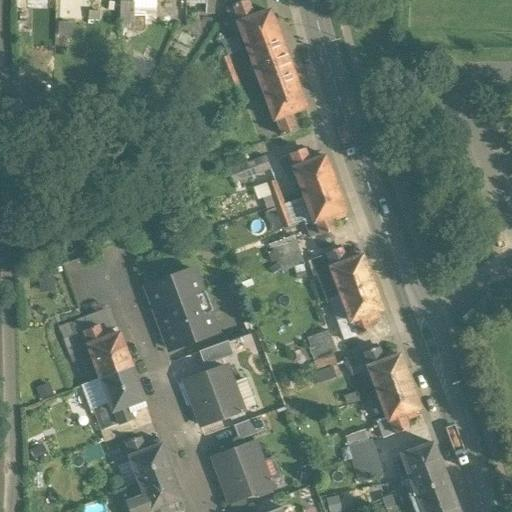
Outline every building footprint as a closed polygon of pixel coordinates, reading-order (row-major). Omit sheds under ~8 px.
[(232,7),(238,23),(254,17),(248,1),(232,7)] [(213,3),(204,3),(204,14),(213,14),(213,3)] [(99,13),(87,11),(86,21),(98,22),(99,13)] [(272,122),(274,121),(290,114),(305,109),(269,12),(254,17),(238,23),(236,24),(272,122)] [(235,38),(221,44),(227,56),(240,50),(235,38)] [(244,102),(227,56),(219,60),(236,105),(244,102)] [(296,131),(290,114),(274,121),(280,137),(296,131)] [(191,167),(182,138),(174,140),(183,169),(191,167)] [(303,147),(288,153),(288,154),(293,167),(318,157),(316,151),(306,155),(303,147)] [(244,161),(249,173),(271,165),(266,152),(244,161)] [(288,154),(281,157),(282,161),(280,162),(285,174),(293,171),(292,168),(293,167),(288,154)] [(293,167),(292,168),(293,171),(302,196),(334,184),(323,156),(318,157),(293,167)] [(283,204),(274,180),(265,184),(274,207),(283,204)] [(334,184),(302,196),(311,219),(312,221),(313,220),(339,210),(343,209),(334,184)] [(283,204),(274,207),(282,228),(291,225),(283,204)] [(339,210),(313,220),(317,231),(318,233),(333,227),(330,220),(341,216),(339,210)] [(311,219),(303,221),(308,235),(317,231),(313,220),(312,221),(311,219)] [(279,248),(287,269),(305,263),(297,241),(279,248)] [(353,253),(343,257),(340,250),(326,255),(330,267),(328,268),(339,296),(371,284),(361,257),(355,259),(353,253)] [(326,255),(305,263),(310,275),(328,268),(330,267),(326,255)] [(192,270),(145,288),(153,311),(200,293),(192,270)] [(53,277),(41,279),(44,294),(57,292),(53,277)] [(371,284),(339,296),(349,322),(351,322),(356,335),(370,330),(367,322),(378,318),(375,312),(381,310),(371,284)] [(200,293),(153,311),(168,351),(215,333),(208,313),(200,293)] [(70,369),(92,362),(86,346),(88,345),(83,332),(97,327),(100,334),(111,330),(113,336),(118,334),(109,308),(52,328),(62,355),(65,354),(70,369)] [(356,335),(351,322),(349,322),(340,326),(345,339),(356,335)] [(111,330),(100,334),(97,327),(83,332),(88,345),(86,346),(92,362),(98,379),(130,366),(118,334),(113,336),(111,330)] [(326,331),(308,338),(312,349),(331,342),(326,331)] [(226,342),(197,353),(202,367),(231,356),(226,342)] [(312,349),(309,350),(313,361),(335,353),(331,342),(312,349)] [(390,352),(380,356),(377,348),(363,353),(368,367),(366,368),(376,395),(408,382),(398,356),(393,358),(390,352)] [(366,368),(368,367),(363,353),(345,360),(351,374),(366,368)] [(130,366),(98,379),(110,410),(111,413),(113,412),(117,424),(121,423),(132,419),(129,412),(140,408),(138,403),(143,401),(130,366)] [(224,368),(183,383),(199,426),(240,411),(224,368)] [(81,385),(93,416),(110,410),(98,379),(81,385)] [(408,382),(376,395),(386,421),(388,421),(393,434),(407,429),(404,421),(415,417),(413,411),(418,409),(408,382)] [(110,410),(93,416),(99,431),(117,424),(113,412),(111,413),(110,410)] [(258,417),(232,427),(237,441),(264,431),(258,417)] [(393,434),(388,421),(386,421),(372,427),(377,441),(393,434)] [(117,424),(99,431),(102,441),(125,432),(121,423),(117,424)] [(344,438),(347,448),(370,441),(366,431),(344,438)] [(153,442),(142,446),(139,438),(125,443),(130,457),(128,457),(137,485),(169,473),(159,446),(155,447),(153,442)] [(370,441),(347,448),(359,483),(381,476),(370,441)] [(253,444),(211,459),(227,503),(269,488),(253,444)] [(431,444),(400,455),(409,479),(440,467),(431,444)] [(440,467),(409,479),(414,493),(417,502),(449,490),(440,467)] [(169,473),(137,485),(143,497),(148,511),(150,511),(167,511),(177,507),(175,502),(180,500),(169,473)] [(457,511),(449,490),(417,502),(420,511),(457,511)] [(414,493),(408,496),(411,504),(417,502),(414,493)] [(390,496),(382,499),(386,509),(394,507),(390,496)] [(143,497),(125,504),(128,511),(150,511),(148,511),(143,497)] [(273,499),(250,507),(252,511),(270,511),(277,510),(273,499)] [(374,511),(386,509),(382,499),(371,503),(374,511)] [(420,511),(417,502),(411,504),(414,511),(420,511)]
